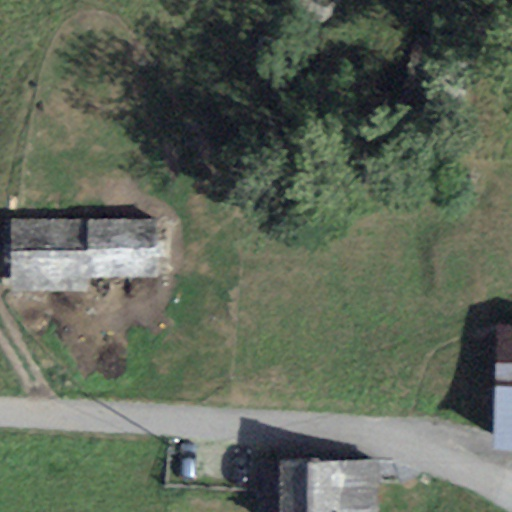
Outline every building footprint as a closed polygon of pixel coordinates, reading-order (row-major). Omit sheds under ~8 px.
[(475,55),(419,38),(402,93),(458,110),(475,55)] [(153,218),(84,220),(85,278),(154,276),(153,218)] [(84,220),(12,220),(14,290),(86,289),(85,278),(84,220)] [(511,324),(494,325),(495,450),(511,450),(511,324)] [(376,511),(376,463),(282,465),(282,511),(376,511)]
